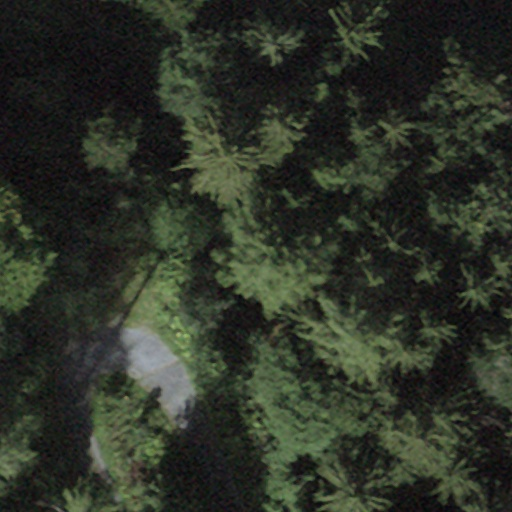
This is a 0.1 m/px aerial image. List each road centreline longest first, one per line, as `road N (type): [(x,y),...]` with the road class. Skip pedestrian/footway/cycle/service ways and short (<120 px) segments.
road 1 (track): [(225,511),(204,459),(121,343),(0,302)]
road 2 (track): [(59,322),(106,511)]
